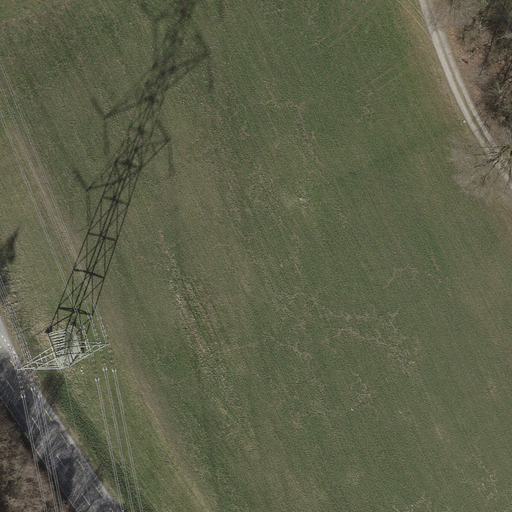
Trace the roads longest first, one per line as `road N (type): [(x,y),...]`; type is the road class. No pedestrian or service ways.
road 1 (track): [(435,0),(455,64),(511,165)]
road 2 (secondary): [(95,511),(0,370)]
